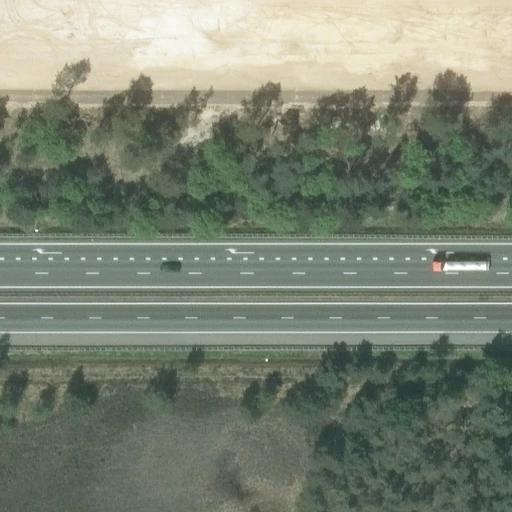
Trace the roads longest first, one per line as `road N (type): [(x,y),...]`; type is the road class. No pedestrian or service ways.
road 1 (motorway): [(511,274),(0,273)]
road 2 (track): [(511,94),(0,95)]
road 3 (motorway): [(0,319),(511,319)]
